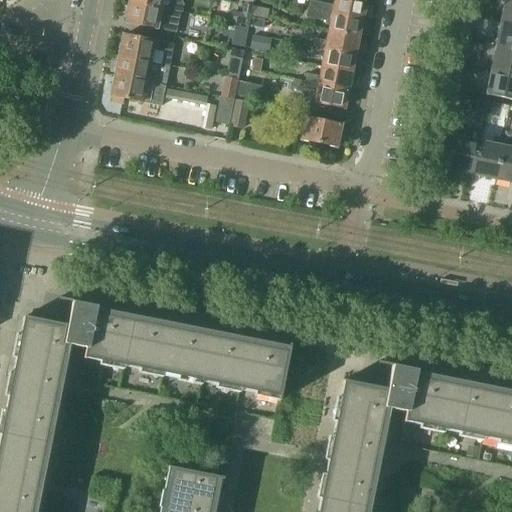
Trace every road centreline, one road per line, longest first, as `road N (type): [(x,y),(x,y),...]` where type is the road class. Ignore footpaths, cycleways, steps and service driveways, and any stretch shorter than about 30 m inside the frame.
road 1 (tertiary): [(511,318),(32,225)]
road 2 (residential): [(325,182),(64,131)]
road 3 (residential): [(369,168),(403,0)]
